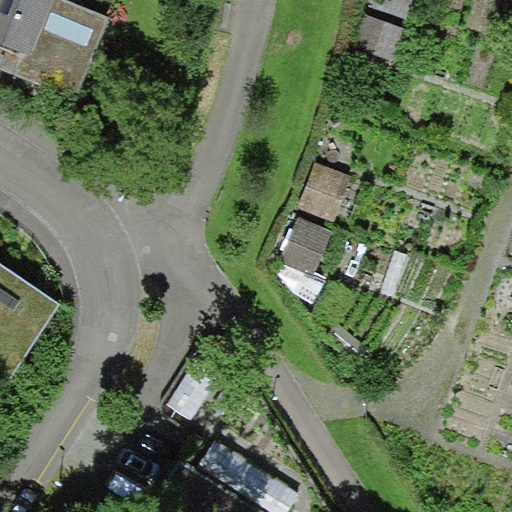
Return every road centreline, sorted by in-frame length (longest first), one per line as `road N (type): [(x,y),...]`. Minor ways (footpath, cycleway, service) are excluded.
road 1 (residential): [(253,0),(238,74),(194,193),(111,261)]
road 2 (residential): [(111,261),(108,338),(0,511)]
road 3 (residential): [(0,155),(91,220),(111,261)]
